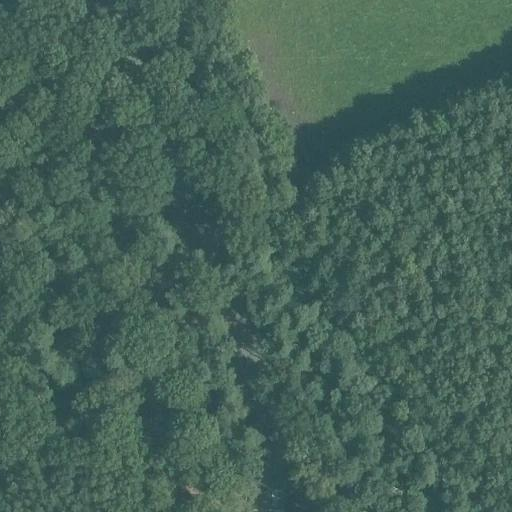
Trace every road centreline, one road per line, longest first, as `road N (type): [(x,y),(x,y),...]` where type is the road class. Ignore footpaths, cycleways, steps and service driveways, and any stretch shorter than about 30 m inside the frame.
road 1 (unclassified): [(266,511),(271,408),(262,376),(98,0)]
road 2 (track): [(0,102),(81,0)]
